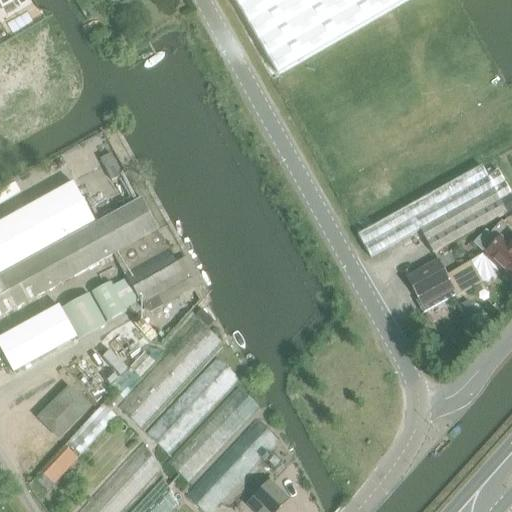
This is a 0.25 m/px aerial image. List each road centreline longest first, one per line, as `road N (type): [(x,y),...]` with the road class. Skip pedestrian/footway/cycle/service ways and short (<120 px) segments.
road 1 (unclassified): [(417,402),(395,335),(203,0)]
road 2 (unclassified): [(349,511),(396,459),(417,402)]
road 3 (unclassified): [(417,402),(460,386),(511,329)]
